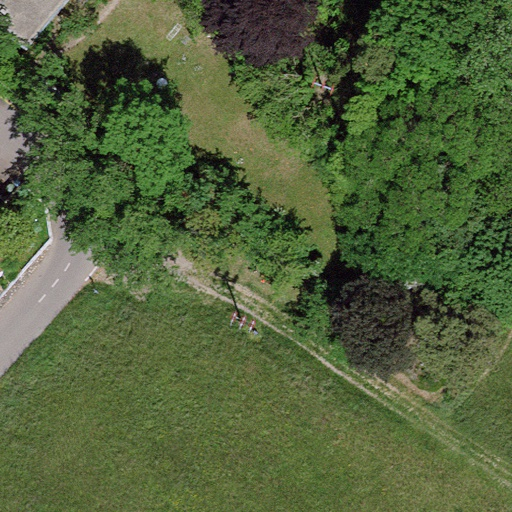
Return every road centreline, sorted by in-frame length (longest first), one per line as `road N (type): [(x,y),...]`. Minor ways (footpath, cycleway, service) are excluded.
road 1 (track): [(511,468),(213,276),(85,228)]
road 2 (residential): [(0,347),(63,275),(85,228)]
road 3 (residential): [(0,126),(74,186),(85,228)]
